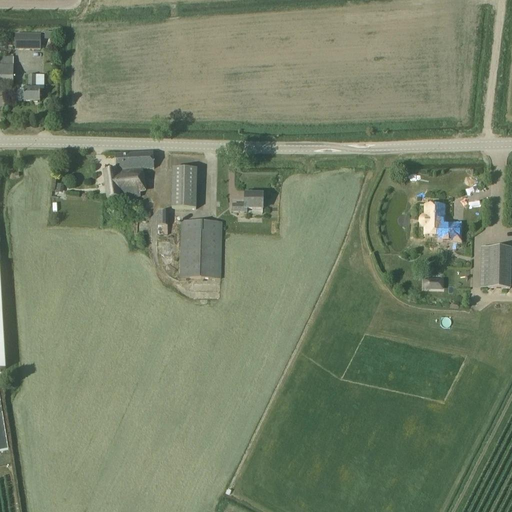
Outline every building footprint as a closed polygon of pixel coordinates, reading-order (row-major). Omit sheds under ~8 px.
[(15,51),(41,51),(41,35),(15,35),(15,51)] [(0,87),(14,87),(14,58),(0,58),(0,87)] [(22,102),(24,102),(40,102),(40,90),(36,90),(36,77),(28,77),(28,90),(24,90),(20,90),(17,93),(17,102),(18,102),(19,102),(21,102),(22,102)] [(115,155),(116,171),(103,173),(107,200),(119,199),(141,198),(140,194),(144,194),(143,170),(154,170),(153,153),(115,155)] [(196,210),(197,170),(173,170),(172,210),(196,210)] [(247,214),(247,210),(262,211),(263,196),(245,195),(245,205),(232,205),(232,214),(247,214)] [(421,226),(422,226),(422,236),(436,236),(436,242),(457,243),(457,226),(441,226),(441,207),(423,207),(423,217),(422,217),(421,217),(420,218),(419,218),(419,219),(419,220),(418,220),(418,221),(418,222),(418,223),(419,224),(419,225),(420,225),(420,226),(421,226)] [(168,236),(168,213),(158,213),(158,236),(168,236)] [(179,280),(220,281),(221,281),(222,223),(181,222),(179,280)] [(481,289),(510,290),(511,250),(482,249),(481,289)] [(425,282),(427,292),(444,289),(443,279),(425,282)] [(0,452),(10,451),(1,390),(0,390),(0,452)]
